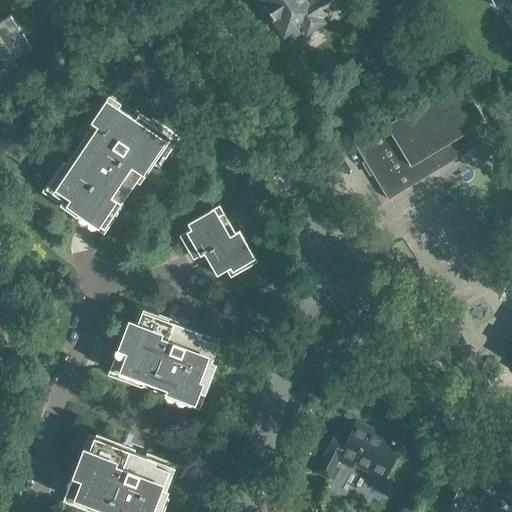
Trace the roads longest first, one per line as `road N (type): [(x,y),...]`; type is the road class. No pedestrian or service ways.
road 1 (residential): [(171,0),(330,260)]
road 2 (residential): [(511,462),(400,372),(375,340)]
road 3 (residential): [(330,260),(290,386)]
road 4 (residential): [(290,386),(250,511)]
